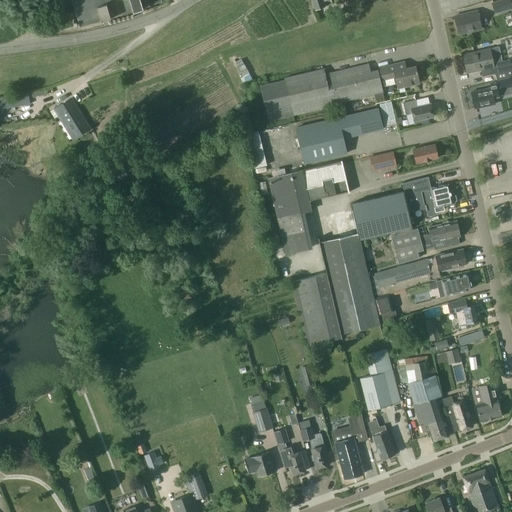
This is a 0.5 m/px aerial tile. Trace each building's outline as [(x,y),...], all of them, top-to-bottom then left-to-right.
[(80,26),(142,8),(162,2),(161,0),(72,0),(75,10),(58,15),(60,22),(77,17),(80,26)] [(325,7),(322,0),(311,0),(315,11),(325,7)] [(511,9),(511,7),(509,0),(501,0),(491,3),(495,14),(511,9)] [(481,29),(477,11),(454,17),(458,34),(481,29)] [(482,51),(463,55),(467,73),(494,67),(497,80),(509,78),(509,77),(511,75),(511,69),(510,60),(502,62),(499,47),(490,49),(482,51)] [(401,63),(386,67),(379,68),(384,87),(397,84),(398,88),(419,83),(415,67),(402,70),(401,63)] [(329,74),(329,76),(336,103),(374,94),(375,100),(384,98),(377,71),(370,72),(368,65),(329,74)] [(336,105),(336,103),(329,76),(325,77),(323,69),(284,78),(285,80),(260,86),(268,121),(336,105)] [(491,88),(471,93),(475,109),(494,104),(493,98),(511,93),(511,85),(510,78),(494,82),(495,83),(490,84),(491,88)] [(28,94),(20,95),(22,106),(30,104),(28,94)] [(90,129),(71,98),(54,109),(73,140),(90,129)] [(417,107),(415,100),(403,103),(406,116),(412,114),(414,121),(423,119),(428,118),(434,117),(431,104),(417,107)] [(383,126),(395,125),(392,101),(380,103),(383,126)] [(383,130),(378,108),(295,127),(304,164),(347,154),(344,139),(383,130)] [(261,131),(247,134),(255,167),(269,164),(261,131)] [(438,158),(435,145),(413,150),(415,159),(421,158),(422,162),(438,158)] [(396,166),(393,152),(370,157),(373,171),(396,166)] [(277,218),(304,213),(312,211),(310,201),(348,192),(348,193),(349,193),(342,161),(268,178),(272,197),(270,197),(271,200),(273,199),(277,218)] [(121,162),(111,168),(114,173),(118,181),(128,175),(123,167),(121,162)] [(451,196),(448,184),(430,188),(428,177),(401,183),(403,191),(404,192),(407,207),(423,204),(424,206),(425,206),(428,217),(437,215),(437,212),(444,210),(443,206),(455,203),(456,201),(455,196),(453,195),(451,196)] [(458,195),(456,195),(456,199),(465,198),(463,181),(456,182),(458,195)] [(358,235),(359,239),(412,227),(407,207),(404,192),(351,205),(358,235)] [(420,237),(418,229),(391,236),(399,264),(419,259),(417,252),(434,248),(434,250),(460,244),(458,237),(460,236),(456,221),(429,228),(430,234),(420,237)] [(108,231),(101,226),(97,233),(104,238),(108,231)] [(373,244),(376,246),(380,245),(382,241),(381,238),(378,235),(374,236),(372,240),(373,244)] [(436,280),(440,279),(439,272),(460,267),(459,266),(466,264),(463,250),(435,256),(430,258),(435,279),(436,280)] [(435,279),(430,258),(374,274),(375,276),(369,277),(374,294),(380,292),(380,295),(435,279)] [(440,279),(436,280),(437,288),(442,286),(445,296),(452,294),(465,291),(465,290),(472,288),(468,274),(441,280),(440,279)] [(387,295),(373,299),(375,307),(377,315),(379,325),(395,320),(393,311),(392,312),(387,295)] [(467,307),(465,299),(447,303),(449,314),(456,313),(459,326),(480,321),(476,305),(467,307)] [(278,320),(279,326),(289,323),(287,318),(278,320)] [(436,325),(426,328),(429,340),(439,338),(436,325)] [(472,342),(484,338),(482,330),(470,334),(472,342)] [(448,347),(446,339),(435,343),(436,347),(437,351),(448,347)] [(400,401),(387,349),(365,355),(370,376),(360,379),(368,410),(391,404),(391,403),(400,401)] [(458,349),(446,352),(449,365),(461,362),(458,349)] [(432,377),(428,355),(413,358),(414,363),(405,364),(405,365),(399,366),(402,383),(408,382),(408,384),(415,404),(414,405),(420,426),(428,423),(430,431),(426,432),(428,437),(432,436),(433,441),(448,436),(436,398),(441,396),(435,376),(432,377)] [(496,376),(503,375),(501,365),(494,366),(496,376)] [(483,403),(476,405),(480,422),(482,422),(483,423),(487,422),(488,420),(501,417),(497,399),(493,383),(479,387),(483,403)] [(455,407),(451,396),(442,399),(447,417),(449,416),(454,432),(473,426),(465,403),(455,407)] [(273,428),(264,400),(258,402),(260,410),(253,413),(259,433),(273,428)] [(365,432),(361,416),(347,420),(352,436),(365,432)] [(370,430),(372,436),(381,459),(389,456),(391,457),(394,456),(394,454),(395,454),(385,425),(370,430)] [(314,435),(312,427),(300,431),(302,441),(311,439),(313,449),(312,449),(316,468),(329,465),(321,434),(320,433),(314,435)] [(289,441),(285,429),(274,432),(284,465),(290,463),(293,475),(306,471),(300,452),(294,454),(291,447),(287,448),(285,443),(289,441)] [(139,432),(133,434),(134,437),(136,442),(141,440),(140,435),(139,432)] [(363,474),(354,438),(334,443),(344,479),(363,474)] [(144,443),(137,446),(140,455),(148,452),(144,443)] [(252,457),(244,460),(248,473),(257,471),(259,477),(275,472),(270,459),(273,458),(270,451),(252,457)] [(158,465),(162,463),(164,463),(161,456),(160,456),(156,458),(154,452),(144,455),(151,474),(161,471),(158,465)] [(96,483),(90,468),(84,470),(89,485),(96,483)] [(490,481),(485,469),(463,477),(475,511),(481,511),(498,506),(489,481),(490,481)] [(208,496),(200,472),(188,476),(196,500),(208,496)] [(139,491),(145,489),(143,482),(137,484),(139,491)] [(197,511),(192,495),(171,503),(174,511),(197,511)] [(444,511),(439,498),(425,503),(428,511),(455,511),(454,506),(447,509),(448,510),(444,511)] [(101,503),(103,508),(91,511),(104,511),(101,502),(100,502),(100,503),(101,503)]
